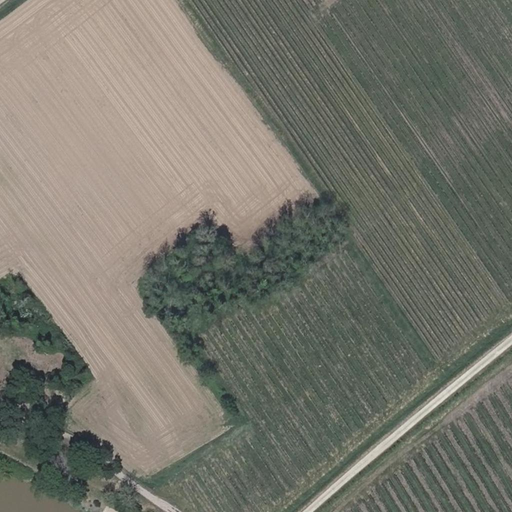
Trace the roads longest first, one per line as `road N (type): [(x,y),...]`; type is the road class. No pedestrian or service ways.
road 1 (track): [(511,341),(311,511)]
road 2 (track): [(0,418),(100,457),(172,511)]
